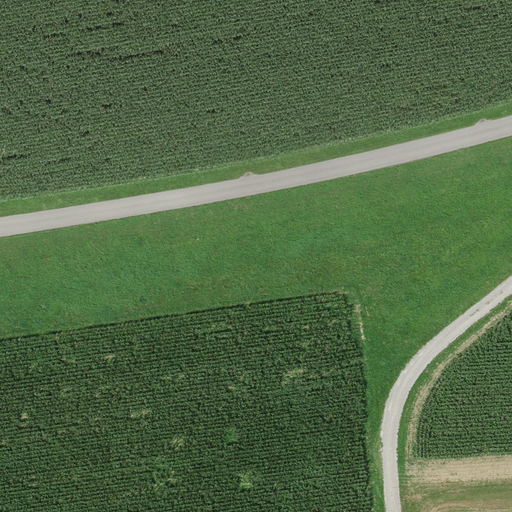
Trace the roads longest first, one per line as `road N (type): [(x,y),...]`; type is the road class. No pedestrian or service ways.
road 1 (unclassified): [(511,132),(300,181),(0,229)]
road 2 (track): [(398,511),(400,400),(437,348),(511,288)]
